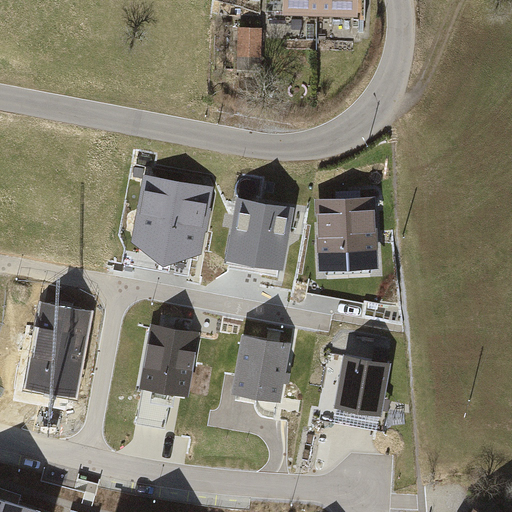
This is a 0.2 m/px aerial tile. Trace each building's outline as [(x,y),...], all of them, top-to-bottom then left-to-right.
[(290,0),(291,8),(371,12),(371,0),(290,0)] [(267,68),(267,25),(246,25),(246,68),(267,68)] [(215,187),(143,174),(131,240),(163,263),(203,253),(215,187)] [(293,206),(236,196),(225,258),(282,268),(293,206)] [(375,197),(315,199),(318,270),(377,268),(375,197)] [(199,333),(150,324),(139,386),(188,396),(199,333)] [(292,342),(243,333),(232,392),(281,401),(292,342)] [(392,363),(344,354),(335,406),(382,415),(392,363)] [(53,511),(0,493),(0,511),(53,511)]
